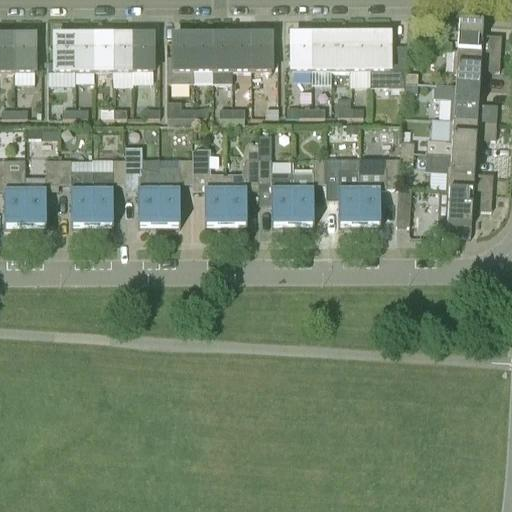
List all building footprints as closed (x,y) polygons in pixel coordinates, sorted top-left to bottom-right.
[(457,55),(500,58),(501,41),(482,40),(482,28),(459,26),(457,55)] [(406,53),(419,54),(421,28),(407,28),(406,53)] [(331,76),(350,76),(350,39),(331,40),(331,76)] [(350,76),(369,76),(369,39),(350,39),(350,76)] [(404,88),(404,78),(405,64),(389,64),(389,39),(369,39),(369,76),(388,76),(389,88),(404,88)] [(0,77),(14,78),(14,41),(0,40),(0,77)] [(74,77),(94,77),(94,40),(75,41),(74,77)] [(94,77),(113,77),(113,40),(94,40),(94,77)] [(113,77),(132,77),(132,40),(113,40),(113,77)] [(132,40),(132,77),(152,77),(152,40),(132,40)] [(173,77),(193,77),(193,40),(172,40),(173,77)] [(193,77),(212,77),(212,40),(193,40),(193,77)] [(212,77),(232,77),(232,40),(212,40),(212,77)] [(232,77),(251,77),(251,40),(232,40),(232,77)] [(251,40),(251,77),(271,77),(270,40),(251,40)] [(291,77),(312,76),(312,40),(291,40),(291,77)] [(312,76),(331,76),(331,40),(312,40),(312,76)] [(14,41),(14,78),(34,78),(34,41),(14,41)] [(54,77),(74,77),(75,41),(54,41),(54,77)] [(455,91),(479,92),(480,75),(499,76),(500,58),(457,55),(453,55),(452,78),(456,79),(455,91)] [(404,88),(417,89),(418,79),(404,78),(404,88)] [(253,79),(253,88),(275,89),(276,80),(253,79)] [(403,98),(416,99),(417,89),(404,88),(403,98)] [(449,125),(496,128),(497,111),(478,109),(479,92),(455,91),(454,104),(450,103),(449,125)] [(166,124),(193,123),(193,115),(180,115),(181,107),(166,107),(166,124)] [(219,123),(232,123),(231,114),(219,115),(219,123)] [(232,123),(244,123),(244,114),(231,114),(232,123)] [(265,123),(278,123),(278,114),(265,114),(265,123)] [(299,123),(311,123),(311,114),(299,114),(299,123)] [(311,123),(324,123),(324,114),(311,114),(311,123)] [(337,123),(350,123),(350,114),(337,114),(337,123)] [(350,123),(363,123),(363,114),(350,114),(350,123)] [(1,124),(14,124),(14,115),(1,115),(1,124)] [(14,124),(27,124),(27,115),(14,115),(14,124)] [(62,124),(75,124),(75,115),(62,115),(62,124)] [(75,124),(88,124),(87,115),(75,115),(75,124)] [(100,124),(113,124),(113,115),(100,115),(100,124)] [(113,124),(126,124),(126,115),(113,115),(113,124)] [(146,124),(159,124),(159,115),(146,115),(146,124)] [(193,123),(206,123),(206,115),(193,115),(193,123)] [(451,160),(474,161),(475,145),(495,146),(496,128),(449,125),(448,148),(427,147),(427,158),(451,160)] [(258,141),(258,149),(271,149),(271,141),(258,141)] [(400,157),(413,158),(413,148),(400,147),(400,154),(400,157)] [(225,193),(225,232),(246,232),(246,193),(246,189),(258,189),(257,165),(257,151),(255,151),(255,150),(249,150),(243,181),(225,181),(225,193)] [(204,233),(225,232),(225,193),(225,181),(212,181),(213,175),(211,175),(211,161),(212,161),(213,155),(199,155),(199,157),(191,157),(191,165),(191,190),(204,189),(204,193),(204,233)] [(412,168),(413,158),(400,157),(399,164),(399,168),(412,168)] [(449,196),(492,197),(493,180),(473,179),(474,161),(451,160),(450,173),(446,173),(445,196),(449,196)] [(292,193),(292,232),(313,232),(313,193),(313,189),(325,189),(325,164),(312,165),(312,180),(291,180),(292,193)] [(338,232),(359,232),(359,193),(358,179),(337,179),(337,164),(325,164),(325,189),(337,189),(337,193),(338,232)] [(359,193),(359,232),(380,232),(380,193),(398,192),(399,168),(399,164),(379,164),(379,180),(358,179),(359,193)] [(4,233),(25,233),(24,184),(3,184),(4,166),(0,165),(0,196),(3,197),(4,233)] [(24,184),(25,233),(46,233),(46,194),(58,194),(57,190),(58,165),(45,165),(45,184),(24,184)] [(70,233),(92,233),(91,194),(91,178),(70,178),(70,166),(58,165),(57,190),(70,190),(70,194),(70,233)] [(91,194),(92,233),(113,233),(112,194),(112,190),(125,190),(125,165),(112,165),(112,177),(91,178),(91,194)] [(137,233),(158,233),(158,194),(158,178),(141,174),(143,182),(137,182),(137,165),(125,165),(125,190),(137,190),(137,194),(137,233)] [(158,194),(158,233),(179,233),(179,194),(179,189),(191,190),(191,165),(178,165),(178,183),(173,182),(174,174),(158,178),(158,194)] [(271,232),(292,232),(292,193),(291,180),(271,180),(271,165),(257,165),(258,189),(258,210),(271,210),(271,232)] [(395,226),(409,227),(411,193),(398,192),(395,226)] [(492,197),(449,196),(447,231),(470,231),(471,215),(490,216),(492,197)]
